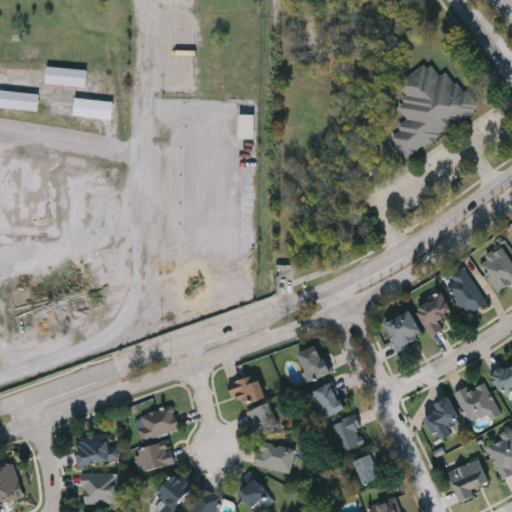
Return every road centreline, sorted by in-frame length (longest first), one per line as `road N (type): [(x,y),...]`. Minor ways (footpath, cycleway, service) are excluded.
road 1 (secondary): [(0,436),(351,311),(408,283),(511,207)]
road 2 (residential): [(341,286),(439,511)]
road 3 (residential): [(511,324),(387,396)]
road 4 (secondary): [(511,174),(404,253)]
